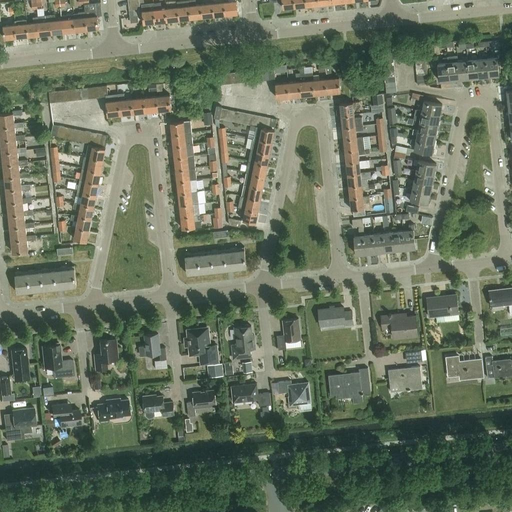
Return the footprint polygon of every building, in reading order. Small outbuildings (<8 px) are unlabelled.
[(41,0),(33,0),(32,0),(33,9),(42,8),(41,0)] [(143,0),(139,0),(140,4),(142,4),(142,10),(143,15),(143,16),(144,23),(156,22),(154,3),(144,3),(143,0)] [(188,0),(186,0),(177,1),(178,6),(179,20),(191,18),(189,5),(188,0)] [(195,0),(188,0),(189,5),(191,18),(203,17),(201,4),(196,4),(195,0)] [(224,0),(213,0),(213,3),(215,16),(226,14),(225,1),(224,0)] [(228,0),(229,1),(225,1),(226,14),(238,13),(237,0),(236,0),(228,0)] [(282,0),(283,8),(296,7),(294,0),(282,0)] [(161,2),(154,3),(156,22),(167,21),(166,8),(162,8),(161,2)] [(213,3),(201,4),(203,17),(215,16),(213,3)] [(178,6),(166,8),(167,21),(179,20),(178,6)] [(86,16),(87,29),(99,28),(98,15),(97,10),(85,11),(86,16)] [(75,31),(87,29),(86,16),(85,11),(79,12),(79,13),(73,14),(75,31)] [(63,32),(62,19),(56,19),(55,14),(50,15),(51,33),(63,32)] [(63,32),(75,31),(73,14),(71,14),(70,14),(67,14),(66,15),(62,15),(62,19),(63,32)] [(40,34),(51,33),(50,15),(38,16),(40,34)] [(28,36),(40,34),(38,16),(33,17),(33,22),(27,23),(28,36)] [(16,37),(28,36),(27,23),(15,24),(16,37)] [(4,38),(16,37),(15,24),(3,25),(4,38)] [(480,77),(478,58),(477,54),(473,55),(473,59),(468,59),(470,78),(480,77)] [(489,76),(487,57),(487,54),(482,54),(483,58),(478,58),(480,77),(489,76)] [(460,79),(458,60),(458,55),(448,56),(449,61),(451,80),(460,79)] [(470,78),(468,59),(468,56),(462,57),(462,60),(458,60),(460,79),(470,78)] [(489,76),(500,75),(498,56),(487,57),(489,76)] [(441,81),(451,80),(449,61),(438,62),(441,81)] [(315,95),(314,79),(313,72),(305,73),(304,67),(300,68),(301,81),(303,96),(315,95)] [(328,93),(341,92),(339,77),(326,78),(328,93)] [(315,95),(328,93),(326,78),(314,79),(315,95)] [(290,97),(303,96),(301,81),(288,82),(290,97)] [(277,99),(290,97),(288,82),(276,83),(277,99)] [(133,113),(132,99),(125,99),(125,93),(118,94),(119,100),(120,115),(133,113)] [(383,103),(382,93),(373,94),(374,104),(383,103)] [(159,111),(172,109),(170,94),(157,96),(159,111)] [(146,112),(159,111),(157,96),(144,97),(146,112)] [(133,113),(146,112),(144,97),(132,99),(133,113)] [(108,116),(120,115),(119,100),(106,101),(108,116)] [(342,115),(354,113),(353,107),(361,106),(360,101),(340,103),(342,115)] [(424,101),(422,111),(441,114),(442,105),(424,101)] [(215,113),(214,118),(218,118),(220,119),(222,108),(222,107),(217,106),(215,113)] [(388,116),(396,115),(395,106),(387,107),(388,116)] [(415,109),(413,119),(415,119),(420,120),(439,124),(441,114),(422,111),(415,109)] [(13,112),(0,113),(0,126),(14,125),(14,123),(13,115),(22,114),(22,110),(12,110),(13,112)] [(212,113),(204,114),(205,125),(212,124),(212,113)] [(343,127),(363,125),(363,123),(370,122),(369,119),(363,120),(362,117),(354,118),(354,113),(342,115),(343,127)] [(271,118),(269,129),(275,130),(277,119),(271,118)] [(415,119),(414,124),(419,124),(418,129),(418,130),(437,133),(439,124),(420,120),(415,119)] [(172,135),(192,132),(191,120),(171,122),(172,135)] [(14,125),(0,126),(0,129),(1,139),(16,138),(16,136),(15,128),(24,127),(23,122),(14,123),(14,125)] [(385,134),(384,123),(377,123),(378,135),(385,134)] [(275,130),(269,129),(263,128),(258,127),(253,125),(252,125),(251,130),(256,131),(254,138),(260,139),(273,142),(275,130)] [(344,139),(364,137),(364,136),(357,137),(356,130),(364,129),(363,125),(343,127),(344,139)] [(413,128),(412,133),(417,134),(416,139),(435,143),(437,133),(418,130),(418,129),(413,128)] [(187,144),(193,143),(192,132),(172,135),(173,146),(187,145),(187,144)] [(221,145),(228,144),(226,132),(219,133),(221,145)] [(108,135),(102,134),(99,145),(106,146),(108,135)] [(386,146),(385,134),(378,135),(379,147),(386,146)] [(16,138),(1,139),(2,152),(17,150),(17,148),(16,140),(25,140),(25,135),(16,136),(16,138)] [(345,150),(365,148),(364,137),(344,139),(345,150)] [(270,154),(273,142),(260,139),(253,138),(251,150),(270,154)] [(415,144),(414,149),(433,153),(435,143),(416,139),(415,144)] [(175,158),(195,156),(193,143),(187,144),(187,145),(173,146),(175,158)] [(222,157),(229,157),(228,144),(221,145),(222,157)] [(103,160),(106,148),(88,145),(85,157),(103,160)] [(17,150),(2,152),(4,164),(19,163),(18,161),(18,153),(26,152),(26,147),(17,148),(17,150)] [(347,162),(369,160),(369,159),(360,160),(359,154),(366,153),(365,149),(365,148),(345,150),(347,162)] [(268,165),(270,154),(251,150),(249,161),(268,165)] [(57,152),(50,152),(51,165),(58,164),(57,152)] [(211,165),(218,165),(217,154),(210,154),(211,165)] [(176,169),(196,167),(195,156),(175,158),(176,169)] [(103,160),(85,157),(84,157),(82,168),(101,172),(103,160)] [(401,167),(400,159),(392,160),(393,167),(401,167)] [(19,163),(4,164),(5,177),(20,175),(20,173),(19,166),(28,165),(27,160),(18,161),(19,163)] [(348,174),(370,171),(361,172),(360,167),(370,166),(369,160),(347,162),(348,174)] [(435,174),(437,164),(416,160),(415,165),(417,165),(416,170),(435,174)] [(266,176),(268,165),(249,161),(246,172),(266,176)] [(58,164),(51,165),(53,177),(60,176),(58,164)] [(177,181),(197,179),(196,167),(176,169),(177,181)] [(394,175),(401,174),(401,167),(393,167),(394,175)] [(99,184),(101,172),(82,168),(80,180),(99,184)] [(435,174),(416,170),(413,170),(412,175),(415,175),(414,180),(433,183),(435,174)] [(349,186),(369,184),(369,183),(368,183),(368,178),(371,178),(370,171),(348,174),(349,186)] [(20,175),(5,177),(6,190),(21,188),(21,186),(20,178),(29,177),(29,172),(20,173),(20,175)] [(263,188),(266,176),(246,172),(244,184),(263,188)] [(231,177),(224,177),(225,188),(232,187),(231,177)] [(179,193),(203,190),(198,190),(197,179),(177,181),(179,193)] [(96,196),(99,184),(80,180),(77,192),(96,196)] [(431,193),(433,183),(414,180),(412,189),(431,193)] [(261,199),(263,188),(244,184),(242,195),(241,195),(241,196),(261,199)] [(350,197),(369,195),(363,196),(363,189),(369,189),(369,184),(349,186),(350,197)] [(21,188),(6,190),(8,202),(23,201),(22,198),(22,190),(30,190),(30,185),(21,186),(21,188)] [(429,203),(431,193),(412,189),(410,199),(429,203)] [(180,205),(193,203),(204,202),(203,190),(179,193),(180,205)] [(94,207),(96,196),(77,192),(76,196),(82,197),(81,204),(94,207)] [(350,197),(352,209),(365,208),(364,202),(370,201),(369,195),(350,197)] [(259,211),(261,199),(241,196),(239,206),(246,208),(246,209),(259,211)] [(23,201),(8,202),(9,215),(24,213),(24,211),(23,203),(32,202),(31,197),(22,198),(23,201)] [(94,207),(81,204),(74,203),(73,208),(80,209),(79,216),(92,219),(94,207)] [(181,216),(200,214),(199,203),(193,203),(180,205),(181,216)] [(418,213),(419,207),(408,204),(407,211),(418,213)] [(256,222),(259,211),(246,209),(244,220),(256,222)] [(24,213),(9,215),(10,227),(26,226),(25,223),(24,215),(33,214),(33,210),(24,211),(24,213)] [(216,218),(214,218),(215,227),(223,226),(222,212),(216,213),(216,218)] [(181,216),(183,228),(199,226),(200,220),(201,220),(200,214),(181,216)] [(409,214),(402,214),(403,219),(403,224),(407,223),(407,222),(410,222),(409,214)] [(92,219),(79,216),(71,215),(70,220),(78,221),(76,227),(89,230),(92,219)] [(229,217),(229,224),(240,226),(241,219),(229,217)] [(364,233),(363,223),(363,218),(352,219),(353,227),(359,226),(360,233),(364,233)] [(26,226),(10,227),(12,240),(27,238),(27,236),(26,228),(34,227),(34,223),(25,223),(26,226)] [(89,230),(76,227),(73,227),(72,232),(75,232),(74,239),(87,241),(89,230)] [(230,236),(229,229),(214,231),(215,237),(230,236)] [(404,230),(406,249),(416,248),(413,229),(404,230)] [(396,251),(406,249),(404,230),(394,231),(396,251)] [(386,252),(396,251),(394,231),(384,233),(386,252)] [(376,253),(386,252),(384,233),(374,234),(376,253)] [(366,254),(376,253),(374,234),(364,235),(366,254)] [(27,238),(12,240),(13,253),(28,251),(27,240),(36,239),(35,235),(27,236),(27,238)] [(356,255),(366,254),(364,235),(354,236),(356,255)] [(187,274),(247,268),(244,246),(185,253),(187,274)] [(75,265),(56,267),(15,272),(17,293),(77,286),(75,265)] [(510,315),(511,314),(511,287),(489,290),(491,306),(509,304),(510,315)] [(446,315),(446,321),(460,319),(459,313),(457,294),(428,297),(430,317),(446,315)] [(319,310),(319,316),(320,325),(345,323),(345,325),(354,324),(353,311),(345,312),(344,307),(319,310)] [(394,337),(418,335),(416,315),(399,317),(398,314),(392,315),(392,314),(390,314),(390,315),(382,316),(383,328),(393,327),(394,337)] [(279,350),(287,349),(286,341),(301,339),(299,318),(283,320),(285,335),(277,335),(279,350)] [(244,326),(235,327),(237,345),(232,345),(234,359),(252,357),(251,349),(255,348),(254,335),(252,335),(251,326),(249,326),(248,325),(245,325),(244,326)] [(202,363),(218,362),(216,346),(209,347),(207,328),(188,330),(191,354),(201,353),(202,363)] [(167,359),(166,347),(160,348),(158,334),(145,335),(147,355),(160,353),(161,360),(167,359)] [(101,354),(94,354),(96,370),(107,369),(106,360),(118,359),(116,340),(107,341),(106,339),(99,340),(101,354)] [(52,367),(53,377),(74,375),(73,359),(61,361),(59,343),(55,343),(55,345),(44,346),(46,360),(44,360),(45,368),(52,367)] [(15,381),(29,379),(26,348),(11,350),(15,381)] [(421,350),(406,351),(406,358),(415,357),(416,361),(423,361),(421,350)] [(461,380),(484,377),(482,359),(460,361),(459,356),(447,357),(449,376),(461,375),(461,380)] [(488,377),(511,374),(511,358),(493,361),(492,356),(486,357),(488,377)] [(222,363),(207,364),(209,377),(224,375),(222,363)] [(393,376),(390,377),(391,385),(399,384),(400,390),(408,390),(411,390),(411,389),(414,389),(414,385),(423,384),(421,366),(393,369),(393,376)] [(363,395),(371,393),(368,367),(359,368),(360,372),(329,376),(331,394),(336,393),(337,397),(354,395),(354,401),(364,400),(363,395)] [(0,379),(2,394),(11,393),(9,376),(0,377),(0,379)] [(100,379),(93,380),(94,388),(101,388),(100,379)] [(291,380),(278,382),(279,393),(289,392),(290,398),(289,398),(290,406),(297,405),(297,404),(299,404),(311,403),(309,382),(292,384),(291,380)] [(257,383),(232,386),(233,402),(259,400),(259,406),(271,405),(270,392),(258,394),(257,383)] [(52,386),(43,388),(44,395),(53,393),(52,386)] [(217,406),(215,390),(193,392),(194,401),(187,402),(189,416),(196,415),(195,408),(217,406)] [(164,403),(163,395),(152,397),(152,395),(143,396),(145,412),(146,412),(146,416),(149,418),(152,417),(154,415),(154,411),(163,410),(163,416),(175,415),(173,402),(164,403)] [(117,416),(130,414),(128,399),(115,401),(115,399),(106,400),(106,403),(97,404),(99,422),(109,421),(109,419),(117,418),(117,416)] [(72,403),(56,405),(52,405),(53,415),(60,414),(61,427),(71,426),(70,425),(81,424),(79,409),(73,410),(72,403)] [(311,403),(299,404),(300,411),(312,410),(311,403)] [(7,440),(24,438),(24,433),(32,432),(31,426),(36,425),(34,407),(12,410),(14,423),(5,424),(7,440)]
